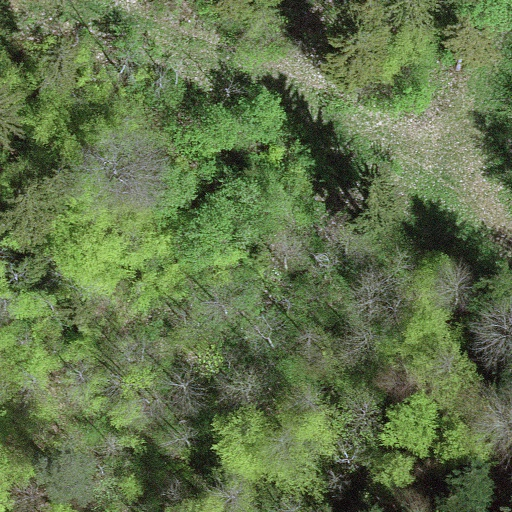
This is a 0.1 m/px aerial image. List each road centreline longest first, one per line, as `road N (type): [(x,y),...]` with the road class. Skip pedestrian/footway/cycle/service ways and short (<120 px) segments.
road 1 (track): [(511,245),(459,182),(388,128),(275,68),(76,0)]
road 2 (track): [(459,182),(511,27)]
